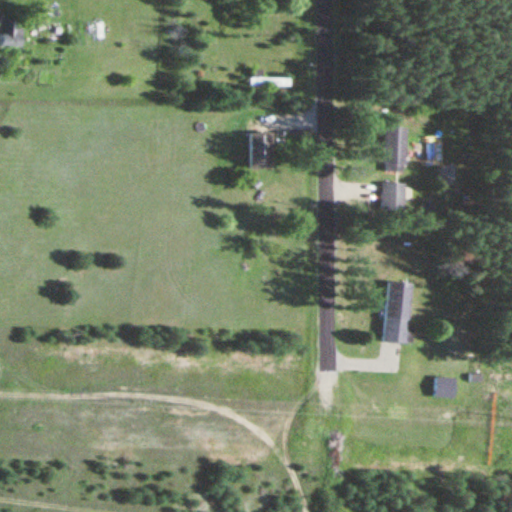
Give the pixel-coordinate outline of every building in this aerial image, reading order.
[(0,46),(18,46),(18,19),(0,19),(0,46)] [(246,87),(284,87),(284,78),(246,78),(246,87)] [(402,128),(380,128),(380,173),(402,173),(402,128)] [(260,132),(246,132),(246,169),(260,169),(260,132)] [(400,183),(377,183),(377,212),(400,212),(400,183)] [(411,284),(384,282),(378,342),(404,345),(411,284)] [(428,398),(451,399),(452,379),(429,378),(428,398)]
